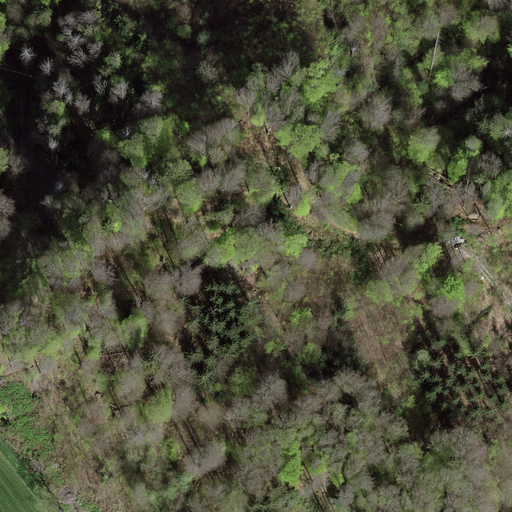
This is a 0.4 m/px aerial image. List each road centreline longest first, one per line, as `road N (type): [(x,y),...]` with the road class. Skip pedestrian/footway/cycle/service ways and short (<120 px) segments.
road 1 (track): [(276,87),(282,134),(320,213),(354,234),(463,245),(477,253),(511,312)]
road 2 (track): [(242,286),(272,321),(378,511)]
